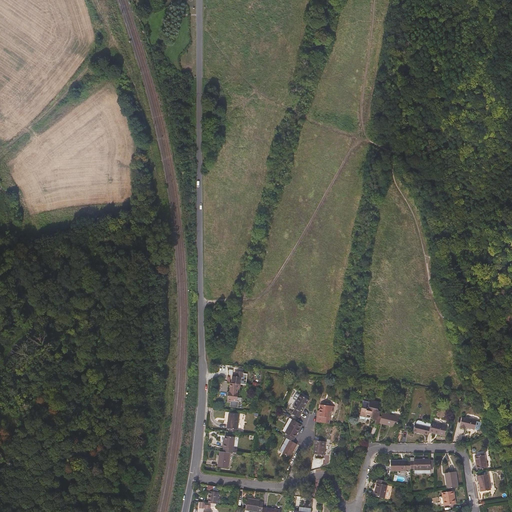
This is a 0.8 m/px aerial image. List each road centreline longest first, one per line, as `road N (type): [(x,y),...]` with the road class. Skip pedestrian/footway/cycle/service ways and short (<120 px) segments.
road 1 (residential): [(198,0),(204,376),(193,477)]
road 2 (track): [(511,421),(439,290),(411,206),(373,146)]
road 3 (track): [(363,126),(259,297),(200,302)]
road 4 (residential): [(473,511),(461,454),(380,447),(370,451),(359,511)]
road 5 (track): [(375,0),(362,100),(373,146)]
